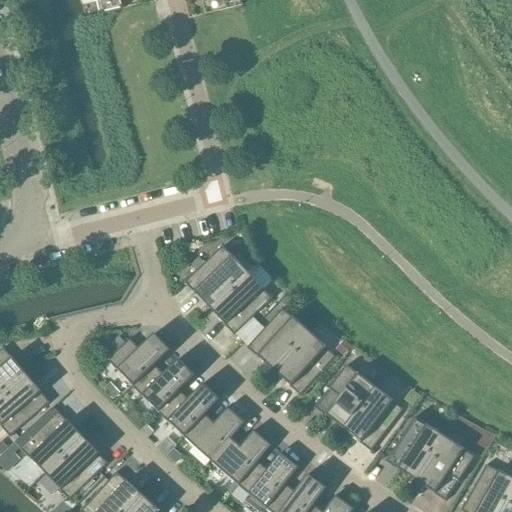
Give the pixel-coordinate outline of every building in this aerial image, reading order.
[(95,0),(99,15),(122,9),(119,0),(95,0)] [(196,0),(196,1),(201,0),(205,15),(243,6),(241,0),(196,0)] [(209,310),(247,274),(247,273),(252,268),(238,254),(233,259),(231,257),(230,259),(222,251),(224,249),(222,248),(184,284),(185,286),(187,284),(195,292),(193,294),(194,295),(196,294),(210,308),(208,310),(209,310)] [(247,274),(209,310),(209,311),(211,310),(225,324),(223,326),(224,327),(226,325),(234,333),(232,335),(234,337),(272,300),(271,299),(269,300),(261,292),(263,291),(262,289),(260,291),(246,276),(248,275),(247,274)] [(273,372),(273,373),(309,334),(308,333),(306,335),(292,322),(293,320),(292,318),(290,320),(282,313),(284,311),(282,310),(247,349),(248,350),(250,349),(258,356),(256,358),(258,359),(260,357),(274,371),(273,372)] [(309,334),(273,373),(274,374),(276,372),(290,385),(289,387),(290,389),(292,387),(300,394),(299,396),(300,397),(336,358),(334,357),(332,358),(324,351),(326,349),(324,348),(323,350),(308,336),(310,335),(309,334)] [(132,388),(169,352),(153,335),(138,350),(130,340),(107,360),(116,371),(132,388)] [(0,398),(26,376),(24,377),(11,362),(13,361),(12,359),(10,360),(3,352),(5,351),(3,349),(0,351),(0,398)] [(157,413),(193,377),(177,361),(163,375),(155,367),(170,353),(169,352),(132,388),(141,397),(157,413)] [(341,430),(342,431),(375,389),(374,388),(372,390),(357,378),(358,376),(357,375),(355,377),(346,370),(348,368),(346,367),(314,409),(315,410),(317,408),(326,415),(324,417),(326,418),(327,416),(343,428),(341,430)] [(27,377),(26,376),(0,398),(0,423),(1,425),(0,426),(0,427),(1,428),(3,427),(10,435),(8,437),(9,438),(50,404),(48,402),(47,404),(39,395),(41,394),(40,392),(38,394),(25,379),(27,377)] [(194,377),(193,377),(157,413),(166,423),(183,438),(218,401),(202,385),(188,400),(179,392),(194,377)] [(110,384),(104,390),(113,400),(120,394),(110,384)] [(375,390),(375,389),(342,431),(343,431),(345,430),(360,442),(359,444),(360,445),(362,443),(371,450),(369,452),(371,453),(403,411),(401,410),(400,412),(391,405),(393,403),(391,402),(390,404),(374,391),(375,390)] [(411,390),(404,400),(412,406),(419,396),(411,390)] [(219,401),(218,401),(183,438),(210,463),(244,424),(227,409),(213,425),(205,417),(219,401)] [(44,475),(45,476),(83,439),(82,438),(80,440),(67,426),(68,424),(67,422),(65,424),(57,416),(59,414),(58,413),(20,450),(21,451),(23,449),(31,457),(29,459),(30,461),(32,459),(46,473),(44,475)] [(414,482),(415,483),(444,439),(444,438),(448,432),(431,421),(427,427),(425,426),(424,428),(415,422),(416,420),(414,419),(385,463),(387,464),(388,462),(397,468),(396,470),(398,472),(399,470),(416,480),(414,482)] [(245,425),(244,424),(210,463),(237,486),(270,447),(253,432),(239,448),(231,441),(245,425)] [(147,426),(141,432),(148,439),(154,433),(147,426)] [(83,440),(83,439),(45,476),(47,475),(61,489),(59,491),(60,492),(62,490),(70,498),(68,500),(70,502),(108,465),(106,463),(105,465),(97,457),(99,455),(97,454),(95,456),(82,441),(83,440)] [(445,439),(444,439),(415,483),(416,484),(417,482),(434,492),(433,494),(434,496),(436,494),(445,500),(444,502),(445,503),(475,459),(473,457),(471,459),(462,453),(464,451),(462,450),(460,452),(444,441),(445,439)] [(248,495),(265,509),(297,468),(280,454),(267,471),(258,464),(271,447),(270,447),(237,486),(248,495)] [(501,511),(511,493),(511,482),(498,475),(500,473),(498,472),(497,474),(487,469),(488,467),(486,466),(460,511),(462,511),(464,511),(465,511),(501,511)] [(298,469),(297,468),(265,509),(268,511),(308,511),(325,490),(307,476),(294,493),(285,486),(298,469)] [(129,511),(143,498),(142,497),(140,499),(126,485),(128,484),(126,482),(124,484),(116,476),(118,475),(116,473),(80,511),(83,511),(84,511),(83,511),(129,511)] [(351,511),(353,510),(334,497),(323,511),(319,511),(313,507),(326,490),(325,490),(308,511),(351,511)] [(511,511),(511,493),(501,511),(511,511)] [(144,498),(143,498),(129,511),(158,511),(157,511),(154,511),(142,500),(144,498)]
